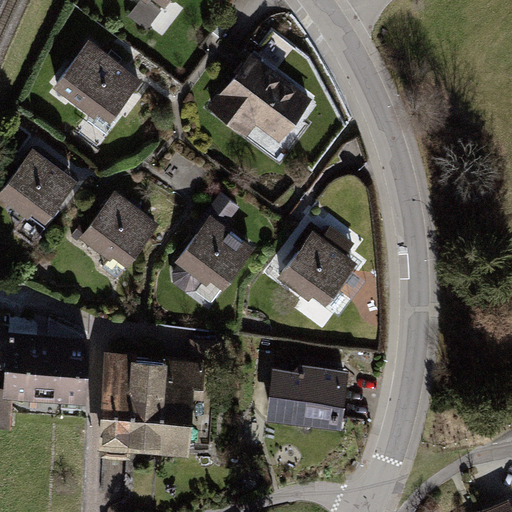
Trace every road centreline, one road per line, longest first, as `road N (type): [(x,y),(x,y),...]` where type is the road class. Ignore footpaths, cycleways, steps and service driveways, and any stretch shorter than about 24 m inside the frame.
road 1 (residential): [(312,0),(367,82),(393,162),(411,263),(402,403),(364,510)]
road 2 (residential): [(227,511),(292,493),(325,493),(364,510)]
